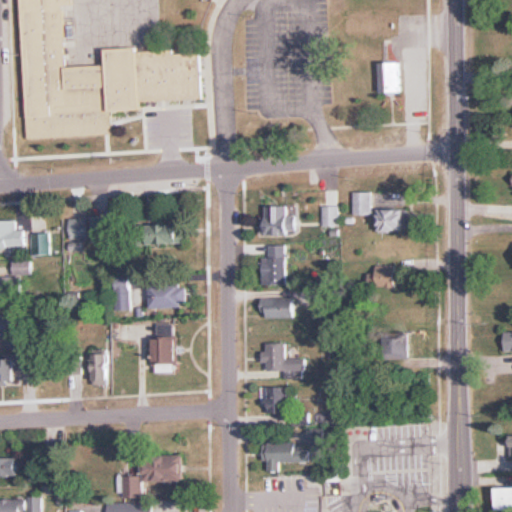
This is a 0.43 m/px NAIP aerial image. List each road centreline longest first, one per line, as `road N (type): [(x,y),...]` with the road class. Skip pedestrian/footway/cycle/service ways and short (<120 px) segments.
road 1 (tertiary): [(458,511),(454,0)]
road 2 (residential): [(0,183),(456,152)]
road 3 (residential): [(228,511),(228,168)]
road 4 (residential): [(0,423),(227,413)]
